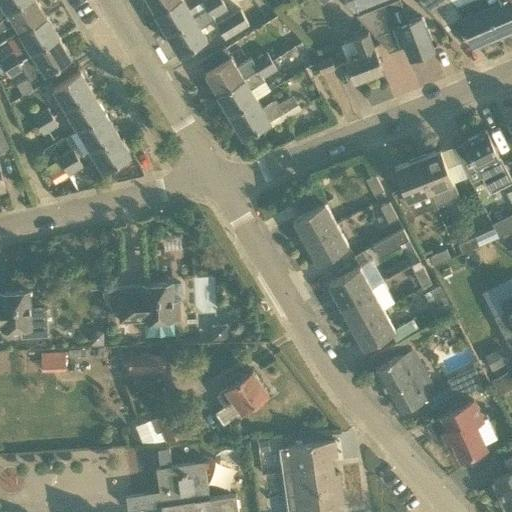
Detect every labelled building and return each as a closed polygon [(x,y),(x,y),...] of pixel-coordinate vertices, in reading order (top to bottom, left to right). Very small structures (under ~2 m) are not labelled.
[(20,30),(46,14),(37,0),(22,0),(7,9),(8,10),(0,14),(0,29),(14,21),(20,30)] [(1,0),(7,9),(22,0),(1,0)] [(149,0),(156,11),(174,0),(149,0)] [(168,32),(194,16),(184,0),(174,0),(156,11),(168,32)] [(181,53),(207,37),(201,27),(214,19),(212,16),(225,8),(221,0),(208,8),(194,16),(168,32),(181,53)] [(208,8),(221,0),(220,0),(203,0),(208,8)] [(406,21),(400,6),(398,0),(392,0),(356,14),(376,34),(395,27),(401,42),(404,41),(411,57),(434,48),(421,16),(406,21)] [(467,1),(457,5),(452,0),(419,0),(443,25),(461,16),(473,43),(498,32),(487,6),(486,6),(471,12),(467,1)] [(511,0),(483,0),(486,6),(487,6),(498,32),(511,26),(511,0)] [(225,37),(249,22),(240,9),(217,23),(225,37)] [(32,50),(59,35),(46,14),(20,30),(32,50)] [(383,67),(375,47),(375,48),(369,32),(360,35),(366,51),(346,58),(354,78),(383,67)] [(45,72),(55,67),(72,56),(59,35),(32,50),(33,51),(19,59),(19,58),(4,67),(13,82),(27,73),(31,80),(45,72)] [(0,59),(4,67),(19,58),(14,51),(0,59)] [(218,92),(272,60),(267,51),(239,68),(232,55),(205,71),(218,92)] [(331,56),(317,61),(321,71),(335,66),(331,56)] [(272,60),(218,92),(231,113),(257,98),(251,87),(264,79),(262,76),(276,68),(272,60)] [(54,86),(61,98),(66,107),(93,91),(80,70),(54,86)] [(79,127),(105,112),(93,91),(66,107),(67,108),(79,127)] [(244,136),(270,120),(298,103),(292,94),(278,103),(276,100),(263,107),(257,98),(231,113),(244,136)] [(39,123),(53,115),(48,106),(33,115),(39,123)] [(92,148),(118,132),(105,112),(79,127),(92,148)] [(58,123),(53,115),(39,123),(44,132),(58,123)] [(497,156),(499,155),(486,128),(464,139),(490,191),(511,180),(511,179),(503,162),(501,163),(497,156)] [(92,148),(94,152),(104,169),(130,153),(118,132),(92,148)] [(59,157),(64,165),(78,156),(73,148),(59,157)] [(459,194),(441,149),(440,148),(417,157),(436,203),(459,194)] [(78,156),(64,165),(68,173),(83,164),(78,156)] [(395,166),(408,199),(413,212),(436,203),(417,157),(395,166)] [(375,194),(383,189),(375,173),(366,178),(375,194)] [(305,240),(337,222),(325,201),(294,218),(305,240)] [(389,221),(398,217),(389,201),(381,205),(389,221)] [(511,211),(494,219),(499,233),(511,227),(511,211)] [(317,261),(335,251),(348,244),(337,222),(305,240),(317,261)] [(408,258),(417,254),(403,227),(372,244),(378,255),(400,244),(408,258)] [(479,244),(475,235),(458,243),(463,252),(479,244)] [(451,257),(447,248),(430,255),(434,264),(451,257)] [(341,304),(372,287),(360,265),(329,282),(341,304)] [(431,281),(430,280),(423,265),(414,270),(422,286),(431,281)] [(175,334),(174,319),(181,318),(180,300),(173,300),(172,281),(142,283),(118,284),(120,320),(120,321),(144,320),(145,335),(175,334)] [(438,304),(447,299),(439,283),(430,288),(438,304)] [(352,325),(383,308),(372,287),(341,304),(352,325)] [(2,328),(21,327),(21,335),(48,334),(47,308),(31,309),(30,289),(0,290),(0,292),(0,296),(0,327),(2,327),(2,328)] [(364,346),(395,329),(383,308),(352,325),(364,346)] [(511,310),(509,312),(511,317),(511,324),(502,330),(511,349),(511,310)] [(230,323),(230,328),(234,332),(239,332),(243,328),(243,322),(239,318),(233,319),(230,323)] [(413,319),(395,329),(391,331),(396,341),(419,329),(413,319)] [(130,372),(165,370),(164,345),(129,347),(130,372)] [(509,362),(502,346),(484,353),(491,369),(509,362)] [(43,369),(66,368),(65,352),(42,353),(43,369)] [(438,391),(423,365),(412,371),(402,352),(375,367),(398,409),(438,391)] [(445,388),(450,399),(488,382),(479,363),(447,377),(450,386),(445,388)] [(223,422),(251,403),(268,391),(252,369),(217,393),(225,405),(216,411),(223,422)] [(491,379),(499,394),(511,387),(511,380),(507,371),(491,379)] [(475,421),(482,418),(474,399),(443,414),(449,427),(443,430),(448,441),(452,438),(454,442),(451,445),(456,455),(460,454),(461,456),(486,445),(475,421)] [(181,435),(170,409),(140,422),(149,443),(157,439),(158,441),(166,437),(167,441),(181,435)] [(283,470),(333,463),(332,455),(337,454),(335,438),(279,446),(283,470)] [(511,454),(510,456),(511,460),(511,470),(494,479),(495,481),(497,480),(501,489),(499,490),(501,495),(503,494),(509,506),(507,507),(508,509),(511,507),(511,454)] [(162,511),(238,511),(236,493),(210,497),(205,460),(156,467),(162,511)] [(286,494),(342,486),(340,471),(334,472),(333,463),(283,470),(286,494)] [(288,511),(332,511),(340,511),(339,503),(344,502),(342,486),(286,494),(288,511)] [(135,508),(146,507),(144,492),(132,494),(126,495),(128,509),(135,508)]
